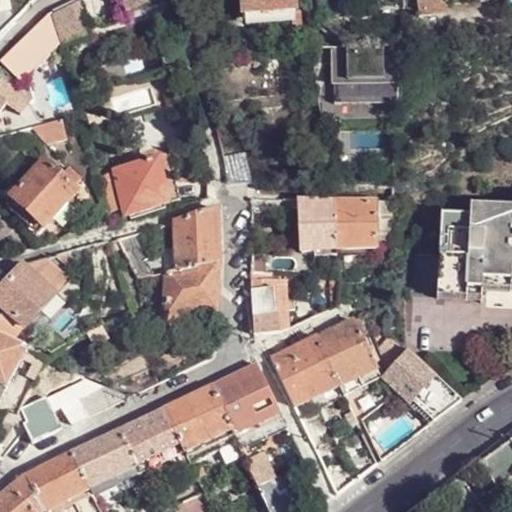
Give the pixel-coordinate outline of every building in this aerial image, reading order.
[(83,0),(78,0),(53,12),(63,45),(63,47),(94,38),(83,0)] [(125,0),(110,0),(113,12),(127,8),(125,0)] [(125,0),(127,8),(128,10),(167,0),(125,0)] [(295,0),(244,0),(247,20),(249,20),(297,16),(295,0)] [(444,0),(416,0),(418,21),(448,17),(444,0)] [(53,12),(1,63),(24,87),(63,45),(53,12)] [(297,16),(249,20),(250,34),(295,30),(296,36),(305,35),(304,15),(297,16)] [(403,46),(313,48),(314,63),(341,64),(338,119),(386,123),(386,136),(396,137),(403,46)] [(0,116),(8,105),(23,115),(33,101),(3,80),(4,79),(0,75),(0,116)] [(87,95),(78,98),(80,107),(89,105),(87,95)] [(8,105),(0,116),(0,131),(35,124),(23,115),(8,105)] [(64,122),(35,129),(43,141),(68,134),(64,122)] [(248,153),(224,156),(230,184),(253,183),(248,153)] [(160,159),(116,171),(127,216),(171,203),(160,159)] [(46,228),(79,194),(75,189),(62,177),(48,163),(14,197),(46,228)] [(69,169),(62,177),(75,189),(82,182),(69,169)] [(14,197),(4,207),(37,238),(46,228),(14,197)] [(335,202),(302,201),(305,253),(337,252),(335,202)] [(380,203),(335,202),(337,252),(380,252),(380,223),(380,203)] [(393,203),(380,203),(380,223),(392,224),(393,203)] [(511,208),(474,206),(473,216),(443,214),(442,254),(411,253),(408,292),(483,297),(484,292),(485,282),(511,283),(511,208)] [(219,209),(176,222),(178,271),(221,263),(220,234),(219,209)] [(134,234),(120,238),(142,277),(154,275),(134,234)] [(46,259),(24,265),(58,295),(59,296),(71,282),(46,259)] [(165,320),(170,320),(218,311),(221,263),(178,271),(168,272),(165,320)] [(7,285),(0,293),(0,305),(27,330),(28,330),(58,295),(24,265),(7,285)] [(287,289),(288,296),(309,285),(310,278),(286,277),(287,289)] [(338,280),(329,280),(330,310),(332,310),(339,307),(338,280)] [(511,283),(485,282),(484,292),(511,293),(511,283)] [(282,289),(254,292),(256,338),(280,336),(277,295),(282,294),(282,289)] [(282,294),(277,295),(280,336),(291,331),(288,296),(287,289),(282,289),(282,294)] [(483,297),(408,292),(409,298),(483,302),(483,297)] [(58,295),(28,330),(38,339),(68,305),(59,296),(58,295)] [(0,305),(0,336),(14,344),(27,330),(0,305)] [(218,311),(170,320),(171,330),(217,320),(218,311)] [(367,316),(354,322),(364,343),(375,338),(367,316)] [(354,322),(318,339),(341,389),(377,371),(364,343),(354,322)] [(107,328),(92,336),(100,350),(115,342),(107,328)] [(385,359),(387,373),(410,351),(392,334),(379,347),(385,359)] [(0,401),(3,403),(26,358),(29,351),(14,344),(0,336),(0,401)] [(318,339),(272,360),(296,410),(341,389),(318,339)] [(29,351),(26,358),(46,367),(49,360),(29,351)] [(439,379),(410,351),(387,373),(382,378),(380,379),(382,380),(412,408),(415,404),(439,379)] [(258,368),(213,390),(233,434),(235,438),(281,417),(258,368)] [(377,371),(341,389),(346,398),(351,396),(380,382),(379,382),(382,380),(380,379),(382,378),(377,371)] [(439,379),(415,404),(419,408),(430,418),(436,422),(463,403),(446,387),(447,386),(439,379)] [(341,389),(296,410),(301,420),(340,402),(346,398),(341,389)] [(213,390),(165,411),(182,448),(187,456),(233,434),(213,390)] [(69,394),(48,400),(57,417),(75,407),(69,394)] [(346,398),(340,402),(354,428),(359,426),(348,404),(346,398)] [(48,399),(25,411),(29,424),(26,425),(34,444),(63,431),(58,419),(57,417),(48,400),(48,399)] [(165,411),(120,433),(138,470),(182,448),(165,411)] [(0,416),(0,442),(5,445),(20,416),(12,412),(0,416)] [(63,431),(76,424),(71,413),(58,419),(63,431)] [(281,417),(235,438),(238,444),(242,452),(256,446),(288,431),(281,417)] [(120,433),(72,455),(90,493),(117,480),(121,488),(136,481),(137,485),(143,482),(138,470),(120,433)] [(233,434),(187,456),(192,465),(219,453),(238,444),(235,438),(233,434)] [(511,439),(481,463),(499,488),(511,479),(511,439)] [(238,444),(219,453),(225,465),(244,456),(242,452),(238,444)] [(250,469),(268,462),(265,452),(260,454),(256,446),(242,452),(244,456),(250,469)] [(72,455),(27,478),(22,481),(31,496),(34,494),(36,494),(44,511),(99,511),(90,493),(72,455)] [(268,462),(250,469),(259,489),(274,481),(277,480),(268,462)] [(461,477),(444,490),(461,511),(471,511),(481,505),(461,477)] [(22,481),(14,488),(0,499),(0,511),(44,511),(36,494),(34,494),(31,496),(22,481)] [(296,511),(288,493),(281,496),(274,481),(259,489),(270,511),(296,511)] [(213,511),(206,496),(176,510),(177,511),(213,511)]
